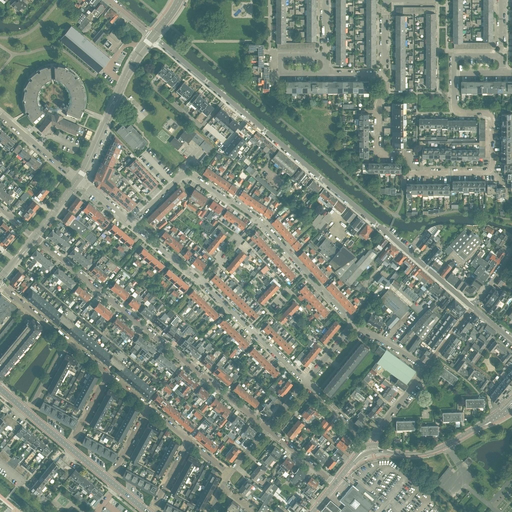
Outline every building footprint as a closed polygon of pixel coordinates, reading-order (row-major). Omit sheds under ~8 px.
[(27,4),(29,2),(26,0),(22,0),(22,1),(21,0),(17,0),(16,1),(15,0),(14,0),(10,0),(9,1),(12,3),(10,5),(18,11),(21,7),(23,9),(27,5),(27,4)] [(98,14),(107,5),(101,0),(100,0),(91,12),(93,14),(96,17),(98,14)] [(109,19),(115,12),(110,7),(104,15),(109,19)] [(93,23),(91,21),(81,12),(75,20),(80,24),(77,27),(85,34),(93,23)] [(112,23),(119,15),(115,12),(109,19),(108,20),(112,23)] [(67,33),(61,40),(66,44),(68,47),(68,46),(70,48),(72,51),(73,50),(74,51),(76,54),(77,53),(78,55),(80,58),(81,57),(82,58),(84,61),(85,60),(96,70),(101,66),(100,65),(103,61),(104,63),(106,61),(108,58),(109,57),(89,41),(86,38),(71,25),(70,27),(68,33),(69,34),(68,35),(67,33)] [(97,44),(106,34),(100,30),(92,40),(97,44)] [(122,37),(113,30),(109,34),(118,42),(122,37)] [(264,50),(264,44),(249,44),(249,50),(258,50),(258,55),(264,55),(264,50)] [(264,61),(264,55),(258,55),(249,55),(249,61),(258,61),(258,66),(264,66),(264,61)] [(84,87),(82,82),(81,80),(80,78),(78,76),(76,74),(74,72),(73,71),(71,69),(69,68),(67,67),(64,66),(63,65),(61,64),(58,64),(57,67),(54,67),(54,65),(50,65),(50,67),(47,68),(45,64),(42,66),(38,68),(35,70),(32,73),(29,76),(26,80),(24,84),(23,88),(22,92),(22,96),(22,100),(22,102),(22,103),(22,104),(22,106),(23,107),(24,112),(25,113),(26,115),(27,117),(29,119),(30,121),(32,123),(44,134),(45,132),(46,132),(47,130),(48,128),(49,128),(51,125),(53,126),(54,125),(55,125),(55,126),(58,127),(58,128),(61,129),(64,130),(63,130),(64,130),(66,131),(67,131),(69,132),(69,133),(69,132),(72,133),(72,134),(72,133),(75,135),(79,126),(78,125),(83,113),(84,112),(84,110),(85,108),(85,107),(86,102),(86,97),(85,92),(84,87)] [(163,77),(169,69),(170,69),(168,67),(168,68),(164,65),(158,73),(163,77)] [(261,77),(269,77),(269,66),(264,66),(258,66),(258,72),(261,72),(261,77)] [(168,81),(174,74),(174,73),(173,72),(169,69),(163,77),(168,81)] [(174,89),(182,80),(179,78),(180,78),(178,76),(174,74),(168,81),(173,86),(172,87),(174,89)] [(269,77),(261,77),(258,77),(258,83),(263,83),(263,88),(269,88),(269,83),(269,77)] [(183,94),(189,86),(186,83),(185,82),(184,82),(178,89),(183,94)] [(188,98),(194,90),(193,90),(194,89),(192,88),(192,89),(189,86),(183,94),(188,98)] [(198,106),(204,99),(201,96),(200,94),(199,95),(199,94),(199,95),(196,93),(189,101),(191,103),(192,102),(198,106)] [(202,110),(209,103),(206,100),(205,99),(204,99),(198,106),(202,110)] [(208,115),(214,108),(214,107),(211,105),(211,104),(210,103),(209,103),(202,110),(208,115)] [(226,113),(221,109),(214,116),(219,120),(226,113)] [(369,119),(369,113),(365,113),(365,110),(359,110),(359,113),(358,113),(358,114),(359,114),(359,119),(369,119)] [(511,119),(511,110),(505,110),(505,113),(502,113),(502,119),(511,119)] [(230,117),(226,113),(219,120),(224,124),(230,117)] [(235,120),(230,117),(224,124),(228,128),(235,120)] [(239,125),(235,120),(228,128),(233,132),(239,125)] [(249,138),(255,130),(247,123),(241,131),(249,138)] [(147,143),(130,124),(126,129),(122,125),(116,131),(133,149),(137,146),(140,150),(147,143)] [(212,147),(191,129),(187,133),(185,131),(177,139),(175,137),(170,142),(175,147),(178,149),(182,144),(183,144),(182,143),(185,140),(188,143),(192,138),(200,145),(199,146),(200,146),(207,153),(212,147)] [(255,142),(261,135),(257,131),(251,139),(255,142)] [(0,143),(3,146),(10,138),(6,134),(0,141),(0,143)] [(246,141),(239,134),(235,139),(242,145),(246,141)] [(122,143),(114,135),(110,144),(120,149),(122,143)] [(259,145),(265,138),(261,135),(255,142),(259,145)] [(10,148),(15,142),(10,138),(3,146),(4,146),(5,144),(10,148)] [(263,149),(269,142),(265,138),(259,145),(263,149)] [(242,145),(235,139),(232,143),(239,149),(242,145)] [(267,152),(273,145),(269,142),(263,149),(264,150),(267,152)] [(239,149),(232,143),(228,147),(235,153),(236,153),(240,149),(239,149)] [(18,154),(23,148),(18,144),(13,150),(18,154)] [(118,153),(120,149),(110,144),(108,149),(118,153)] [(271,156),(277,148),(273,145),(267,152),(271,156)] [(235,153),(228,147),(225,151),(233,159),(237,154),(236,153),(235,153)] [(22,158),(27,152),(23,148),(18,154),(22,158)] [(116,158),(118,153),(108,149),(106,154),(116,158)] [(276,161),(283,153),(279,150),(272,158),(276,161)] [(26,162),(31,156),(27,152),(22,158),(26,162)] [(280,165),(287,157),(283,153),(276,161),(280,165)] [(118,159),(116,158),(106,154),(104,158),(114,163),(114,162),(116,163),(118,159)] [(29,167),(31,165),(36,159),(31,156),(26,162),(25,163),(29,167)] [(284,168),(291,160),(287,157),(280,165),(284,168)] [(112,167),(114,163),(104,158),(102,163),(112,167)] [(35,169),(40,163),(36,159),(31,165),(35,169)] [(139,163),(135,159),(128,166),(132,170),(139,163)] [(288,171),(294,163),(291,160),(284,168),(288,171)] [(114,185),(122,176),(119,174),(116,175),(114,173),(114,172),(116,170),(114,168),(112,167),(102,163),(101,162),(96,174),(92,182),(99,188),(107,194),(108,193),(114,185)] [(143,167),(139,163),(132,170),(135,174),(143,167)] [(292,175),(298,167),(294,163),(288,171),(292,175)] [(369,173),(374,173),(374,163),(369,163),(363,163),(363,169),(369,169),(369,173)] [(210,168),(208,166),(203,174),(206,175),(205,176),(208,177),(209,177),(213,171),(210,169),(210,168)] [(139,178),(146,171),(143,167),(135,174),(139,178)] [(296,181),(304,172),(304,171),(300,168),(292,178),(296,181)] [(143,182),(150,175),(146,171),(139,178),(143,182)] [(213,181),(218,175),(217,175),(219,172),(217,171),(215,173),(213,171),(209,177),(213,181)] [(300,183),(307,174),(304,172),(296,181),(297,182),(298,181),(300,183)] [(305,185),(311,177),(307,174),(300,183),(301,184),(303,183),(305,185)] [(146,186),(154,179),(150,175),(143,182),(146,186)] [(218,184),(222,178),(218,175),(213,181),(218,184)] [(223,187),(227,181),(222,178),(218,184),(223,187)] [(156,184),(158,183),(154,179),(146,186),(150,190),(152,188),(156,185),(156,184)] [(313,179),(309,185),(317,192),(322,187),(313,179)] [(228,191),(232,185),(227,181),(223,187),(228,191)] [(233,194),(238,187),(236,185),(237,185),(234,183),(232,184),(232,185),(228,191),(230,193),(231,192),(233,194)] [(44,186),(43,186),(42,184),(38,189),(40,190),(40,191),(45,195),(49,190),(48,190),(48,189),(47,188),(46,188),(44,186)] [(112,197),(119,189),(114,185),(108,193),(112,197)] [(496,193),(496,188),(496,185),(487,185),(487,196),(491,196),(491,195),(492,195),(492,193),(494,193),(494,195),(496,195),(496,193)] [(175,204),(187,194),(180,187),(169,197),(175,204)] [(326,203),(327,203),(333,195),(328,192),(324,188),(319,194),(324,198),(323,200),(326,203)] [(505,198),(505,188),(496,188),(496,193),(496,195),(496,199),(500,199),(500,198),(501,198),(501,197),(503,197),(503,198),(505,198)] [(0,196),(4,200),(12,191),(10,190),(8,192),(9,193),(8,194),(5,192),(7,190),(6,189),(0,196)] [(116,200),(123,192),(119,189),(112,197),(116,200)] [(195,202),(201,193),(195,189),(189,197),(195,201),(195,202)] [(244,201),(248,195),(249,194),(245,192),(246,191),(244,190),(239,197),(241,199),(243,201),(244,200),(244,201)] [(9,204),(13,198),(10,196),(10,194),(11,195),(13,193),(12,191),(4,200),(9,204)] [(43,197),(45,195),(40,191),(36,195),(41,200),(41,199),(42,200),(44,198),(43,197)] [(120,203),(127,196),(123,192),(116,200),(120,203)] [(202,206),(208,198),(201,193),(195,202),(196,202),(202,206)] [(249,204),(253,198),(248,195),(244,201),(249,204)] [(331,206),(337,199),(333,195),(327,203),(331,206)] [(124,207),(131,199),(127,196),(120,203),(124,207)] [(86,205),(82,202),(82,201),(77,197),(69,208),(70,209),(68,211),(73,215),(78,207),(82,210),(86,205)] [(164,215),(175,204),(169,197),(158,208),(164,215)] [(254,207),(258,201),(253,198),(249,204),(254,207)] [(131,209),(135,205),(134,205),(136,203),(131,199),(124,207),(128,210),(130,208),(131,209)] [(298,209),(300,206),(296,203),(298,202),(295,199),(292,204),(295,206),(293,208),(295,210),(297,207),(298,209)] [(208,219),(212,212),(214,210),(218,204),(213,200),(209,206),(212,209),(206,217),(208,219)] [(315,227),(314,228),(320,233),(334,217),(335,218),(337,218),(346,207),(338,200),(328,212),(327,212),(315,227)] [(35,211),(39,206),(33,201),(29,205),(35,211)] [(259,211),(263,205),(258,201),(254,207),(259,211)] [(87,213),(92,206),(88,203),(86,205),(82,210),(87,213)] [(219,213),(223,207),(218,204),(214,210),(219,213)] [(31,215),(35,211),(29,205),(25,210),(31,215)] [(263,214),(268,208),(263,205),(259,211),(263,214)] [(91,217),(97,210),(92,206),(87,213),(91,217)] [(153,226),(164,215),(158,208),(147,219),(153,226)] [(269,218),(274,210),(272,209),(271,210),(268,208),(263,214),(264,214),(264,215),(266,216),(269,218)] [(349,223),(357,215),(350,209),(343,217),(349,223)] [(28,220),(31,215),(25,210),(21,214),(28,220)] [(95,220),(101,214),(97,210),(91,217),(95,220)] [(228,219),(232,213),(227,210),(223,216),(228,219)] [(87,229),(75,219),(76,217),(73,215),(68,211),(62,220),(69,226),(81,236),(87,229)] [(320,214),(311,224),(315,227),(327,212),(326,211),(321,215),(320,214)] [(233,222),(237,217),(232,213),(228,219),(233,222)] [(100,224),(105,217),(101,214),(95,220),(100,224)] [(361,226),(365,222),(358,215),(351,224),(353,226),(349,231),(354,235),(361,226)] [(104,227),(109,221),(105,217),(100,224),(104,227)] [(238,226),(242,220),(237,217),(233,222),(236,225),(232,230),(234,231),(238,226)] [(276,228),(282,223),(279,220),(280,219),(278,217),(272,223),(274,225),(273,226),(275,228),(276,227),(276,228)] [(243,229),(247,224),(242,220),(238,226),(234,231),(236,232),(238,230),(236,228),(238,226),(243,229)] [(0,231),(3,233),(7,229),(8,227),(2,222),(0,225),(0,231)] [(371,234),(374,230),(370,227),(370,226),(368,224),(367,224),(365,222),(361,226),(363,228),(359,233),(360,233),(358,235),(362,239),(364,237),(366,239),(368,236),(369,237),(371,234)] [(280,232),(286,227),(282,223),(276,228),(280,232)] [(114,234),(118,228),(114,224),(113,224),(107,231),(109,233),(110,231),(114,234)] [(436,235),(440,230),(444,225),(439,225),(435,226),(431,227),(427,230),(430,232),(418,247),(419,248),(419,249),(421,250),(422,250),(423,250),(423,249),(427,245),(429,242),(430,243),(436,235)] [(284,237),(289,232),(286,227),(280,232),(284,237)] [(119,238),(123,232),(118,228),(114,234),(119,238)] [(14,235),(10,232),(10,231),(7,229),(3,233),(3,234),(10,240),(13,237),(13,238),(14,236),(14,235)] [(52,239),(59,230),(57,229),(55,232),(56,232),(55,233),(52,230),(47,236),(52,239)] [(56,243),(61,238),(57,235),(58,234),(59,235),(61,232),(59,230),(52,239),(56,243)] [(464,259),(481,241),(472,232),(468,235),(463,230),(444,250),(449,255),(454,249),(464,259)] [(165,240),(170,234),(165,231),(160,237),(165,240)] [(223,240),(226,235),(221,231),(217,236),(223,240)] [(505,241),(508,236),(502,232),(501,234),(497,231),(495,234),(498,237),(505,241)] [(95,240),(97,238),(90,232),(85,239),(92,244),(95,240)] [(124,242),(129,236),(123,232),(119,238),(124,242)] [(255,241),(260,236),(256,232),(251,236),(255,241)] [(288,241),(294,236),(289,232),(284,237),(288,241)] [(8,243),(10,240),(3,234),(1,236),(3,239),(1,242),(0,241),(0,244),(1,246),(4,243),(6,245),(7,245),(9,243),(8,243)] [(170,244),(174,238),(170,234),(165,240),(170,244)] [(356,259),(355,256),(356,255),(345,246),(343,245),(340,249),(324,235),(316,245),(321,249),(319,252),(336,270),(351,259),(354,262),(356,259)] [(431,249),(440,238),(436,235),(430,243),(428,246),(431,249)] [(61,247),(68,238),(66,236),(64,239),(65,240),(64,241),(61,238),(56,243),(61,247)] [(129,247),(134,241),(129,236),(124,242),(126,245),(125,246),(128,248),(129,246),(129,247)] [(223,240),(217,236),(213,240),(219,245),(223,240)] [(264,240),(260,236),(255,241),(252,243),(250,240),(248,242),(251,247),(256,242),(259,245),(264,240)] [(292,245),(297,240),(294,236),(288,241),(292,245)] [(378,253),(388,241),(383,237),(373,249),(378,253)] [(502,246),(505,241),(498,237),(495,241),(502,246)] [(65,251),(70,245),(66,242),(67,241),(68,242),(70,239),(68,238),(61,247),(65,251)] [(69,254),(73,258),(81,249),(81,248),(85,243),(84,241),(80,238),(79,239),(83,243),(78,248),(76,246),(74,249),(74,248),(69,254)] [(174,248),(179,242),(174,238),(170,244),(174,248)] [(215,249),(219,245),(213,240),(210,245),(215,249)] [(268,245),(264,240),(259,245),(261,248),(257,252),(260,255),(262,253),(260,251),(263,249),(262,249),(268,245)] [(296,250),(303,244),(301,242),(300,243),(297,240),(292,245),(292,246),(294,248),(296,250)] [(178,251),(183,245),(179,242),(174,248),(178,251)] [(391,252),(395,247),(390,242),(375,260),(380,264),(383,260),(383,261),(389,254),(390,254),(392,252),(391,252)] [(211,254),(215,249),(210,245),(206,249),(211,254)] [(267,254),(272,249),(268,245),(262,249),(263,249),(267,254)] [(437,246),(432,253),(438,258),(443,252),(437,246)] [(369,274),(374,268),(369,264),(378,253),(373,249),(371,247),(364,255),(363,254),(355,263),(354,262),(351,259),(336,270),(334,271),(340,278),(349,286),(364,270),(369,274)] [(389,262),(399,250),(395,247),(391,252),(392,252),(390,254),(392,256),(390,258),(389,258),(387,260),(389,262)] [(143,258),(148,252),(143,248),(138,254),(143,258)] [(501,259),(505,253),(504,252),(504,251),(500,248),(499,249),(498,251),(499,252),(496,256),(501,259)] [(78,261),(83,256),(79,253),(80,252),(81,253),(83,250),(81,249),(73,258),(78,261)] [(188,259),(193,253),(188,249),(183,255),(188,259)] [(271,258),(276,253),(272,249),(267,254),(271,258)] [(33,263),(40,253),(36,250),(31,255),(35,258),(34,259),(33,259),(31,261),(33,263)] [(241,250),(238,255),(245,262),(247,260),(249,257),(247,255),(241,250)] [(398,267),(407,256),(402,252),(401,253),(399,251),(399,250),(389,262),(392,264),(393,262),(398,267)] [(302,261),(308,256),(309,254),(308,252),(306,254),(304,251),(298,256),(302,261)] [(148,262),(153,256),(148,252),(143,258),(148,262)] [(40,263),(45,257),(40,253),(33,263),(34,264),(37,262),(36,261),(37,260),(40,263)] [(192,263),(197,257),(193,253),(188,259),(192,263)] [(280,258),(276,253),(271,258),(275,263),(280,258)] [(432,253),(424,261),(429,265),(431,263),(432,264),(437,258),(438,258),(432,253)] [(82,265),(90,256),(88,254),(86,257),(87,258),(86,259),(83,256),(78,261),(82,265)] [(495,267),(501,260),(495,256),(494,256),(492,254),(490,257),(493,259),(489,263),(495,267)] [(238,255),(234,260),(239,264),(241,262),(243,264),(244,263),(245,262),(238,255)] [(87,269),(91,263),(88,260),(89,259),(89,260),(92,257),(90,256),(82,265),(87,269)] [(153,267),(158,261),(153,256),(148,262),(153,267)] [(306,265),(312,260),(308,256),(302,261),(306,265)] [(485,280),(489,274),(479,266),(484,260),(478,256),(471,264),(477,268),(474,272),(478,275),(485,280)] [(41,270),(49,261),(45,257),(40,263),(44,266),(43,267),(42,266),(40,269),(41,270)] [(197,266),(202,261),(197,257),(192,263),(197,266)] [(407,273),(415,264),(407,257),(401,264),(406,268),(404,271),(407,273)] [(279,267),(284,262),(280,258),(275,263),(279,267)] [(432,264),(430,266),(436,271),(437,271),(436,271),(441,265),(443,263),(440,260),(440,259),(439,258),(437,258),(432,264)] [(234,260),(230,264),(235,269),(238,271),(240,273),(242,271),(237,267),(239,264),(234,260)] [(310,269),(316,265),(312,260),(306,265),(310,269)] [(54,265),(49,261),(41,270),(43,272),(45,269),(45,268),(45,267),(49,270),(54,265)] [(158,271),(163,265),(163,264),(163,265),(158,261),(153,267),(158,271)] [(201,270),(206,264),(202,261),(197,266),(201,270)] [(444,277),(455,263),(453,261),(450,262),(449,263),(451,264),(450,265),(448,264),(439,274),(444,277)] [(113,270),(116,266),(111,262),(107,266),(113,270)] [(283,271),(288,266),(284,262),(279,267),(283,271)] [(94,274),(99,268),(101,265),(99,264),(97,266),(95,264),(90,271),(92,272),(92,273),(93,274),(94,274)] [(230,264),(226,269),(232,273),(235,269),(230,264)] [(314,274),(320,269),(316,265),(310,269),(314,274)] [(287,276),(292,271),(288,266),(283,271),(287,276)] [(416,276),(421,269),(417,266),(410,274),(412,276),(414,274),(416,276)] [(459,277),(463,272),(456,267),(446,278),(446,279),(453,285),(459,277)] [(54,281),(62,271),(57,268),(53,273),(56,276),(56,277),(55,277),(52,279),(54,281)] [(98,277),(103,271),(99,268),(94,274),(95,275),(96,276),(97,277),(98,277)] [(168,279),(173,273),(168,269),(163,275),(168,279)] [(318,278),(324,273),(320,269),(314,274),(318,278)] [(419,281),(426,273),(421,269),(416,276),(417,277),(419,278),(418,279),(419,281)] [(396,279),(400,274),(396,270),(392,276),(396,279)] [(26,277),(19,271),(14,276),(20,280),(22,277),(24,279),(26,277)] [(62,281),(66,275),(62,271),(54,281),(56,282),(58,279),(57,279),(58,278),(62,281)] [(102,281),(107,274),(103,271),(98,277),(99,278),(100,280),(101,280),(102,281)] [(220,278),(216,274),(217,273),(214,271),(210,275),(212,277),(211,279),(215,283),(220,278)] [(292,279),(296,275),(292,271),(287,276),(291,280),(292,279)] [(173,283),(178,277),(173,273),(168,279),(173,283)] [(322,283),(328,278),(324,273),(318,278),(322,283)] [(378,283),(384,276),(380,273),(374,279),(378,283)] [(424,283),(430,277),(426,273),(419,281),(420,282),(421,281),(424,283)] [(63,288),(71,279),(66,275),(62,281),(65,284),(64,285),(64,284),(61,287),(63,288)] [(484,282),(485,280),(478,275),(472,282),(479,287),(481,285),(482,285),(481,284),(482,282),(484,282)] [(16,285),(20,280),(14,276),(10,281),(13,283),(11,285),(16,289),(18,286),(16,285)] [(392,276),(388,280),(386,279),(383,283),(386,286),(390,285),(391,283),(392,284),(395,279),(392,276)] [(178,287),(183,281),(178,277),(173,283),(178,287)] [(427,288),(434,280),(430,277),(424,283),(427,286),(426,287),(427,288)] [(462,290),(467,283),(459,277),(453,285),(458,289),(459,289),(459,288),(462,290)] [(505,282),(503,280),(499,277),(495,282),(499,285),(500,285),(502,287),(505,282)] [(117,294),(122,287),(120,285),(121,284),(122,285),(126,279),(124,278),(122,281),(114,291),(117,294)] [(219,287),(224,282),(220,278),(215,283),(219,287)] [(71,288),(75,283),(71,279),(63,288),(65,290),(67,287),(67,286),(67,285),(71,288)] [(114,291),(122,281),(120,279),(118,282),(119,283),(118,284),(115,282),(110,288),(114,291)] [(392,284),(399,289),(402,284),(400,282),(395,279),(392,284)] [(229,286),(233,282),(231,280),(227,285),(224,282),(219,287),(224,291),(229,286)] [(432,292),(438,285),(433,281),(434,280),(427,288),(432,292)] [(184,292),(189,286),(188,285),(183,281),(178,287),(184,292)] [(120,297),(129,286),(131,283),(130,282),(125,288),(126,288),(125,289),(122,287),(117,294),(120,297)] [(232,285),(234,283),(233,282),(224,291),(228,295),(235,288),(232,285)] [(279,287),(274,282),(270,286),(275,291),(279,287)] [(330,291),(336,286),(332,282),(327,287),(330,291)] [(474,294),(477,290),(479,287),(472,282),(470,285),(469,285),(467,283),(462,290),(465,292),(469,295),(474,294)] [(75,297),(82,289),(82,288),(81,288),(80,287),(78,285),(73,292),(72,292),(71,294),(75,297)] [(299,299),(309,290),(305,285),(300,290),(302,293),(298,297),(299,299)] [(436,296),(443,289),(438,285),(432,292),(436,296)] [(131,288),(129,286),(120,297),(124,299),(131,291),(129,289),(131,288)] [(275,291),(270,286),(266,291),(271,295),(275,291)] [(335,296),(340,291),(336,286),(330,291),(335,296)] [(29,287),(26,292),(28,294),(25,297),(30,301),(36,293),(29,287)] [(238,291),(235,288),(228,295),(232,299),(237,294),(239,292),(238,291)] [(488,304),(489,305),(486,310),(490,313),(490,312),(491,313),(494,309),(495,309),(496,308),(496,306),(496,305),(500,299),(501,300),(501,299),(503,299),(503,298),(503,296),(505,293),(504,293),(505,292),(501,290),(498,293),(497,292),(497,291),(493,288),(492,288),(489,292),(486,297),(483,301),(483,302),(487,305),(488,304)] [(81,299),(86,292),(86,291),(84,290),(83,290),(82,289),(75,297),(77,295),(81,299)] [(410,307),(389,289),(379,299),(393,311),(384,321),(386,322),(385,323),(391,328),(410,307)] [(193,299),(197,294),(193,290),(188,295),(193,299)] [(308,299),(313,294),(309,290),(299,299),(301,301),(306,297),(308,299)] [(271,295),(266,291),(262,295),(267,300),(271,295)] [(338,300),(344,295),(340,291),(335,296),(338,300)] [(446,298),(449,294),(446,291),(439,299),(442,302),(446,298)] [(81,306),(90,296),(89,294),(87,292),(87,293),(86,292),(81,299),(83,300),(79,305),(81,306)] [(36,293),(30,301),(34,304),(40,296),(36,293)] [(9,317),(17,307),(7,299),(8,299),(2,295),(1,294),(0,294),(0,314),(4,318),(7,315),(9,317)] [(132,306),(140,296),(138,294),(135,298),(133,296),(128,303),(132,306)] [(197,303),(202,298),(197,294),(193,299),(197,303)] [(237,294),(232,299),(236,303),(241,298),(237,294)] [(312,303),(317,298),(313,294),(308,299),(312,303)] [(443,309),(453,297),(449,294),(446,298),(442,302),(439,305),(443,309)] [(263,304),(267,300),(262,295),(258,299),(263,304)] [(348,299),(344,295),(338,300),(342,304),(348,299)] [(40,296),(34,304),(38,308),(45,300),(40,296)] [(136,309),(141,303),(139,301),(142,298),(140,296),(132,306),(136,309)] [(201,307),(206,302),(202,298),(197,303),(201,307)] [(241,307),(245,302),(241,298),(236,303),(241,307)] [(316,308),(321,303),(317,298),(312,303),(316,308)] [(347,309),(352,304),(348,299),(342,304),(347,309)] [(455,299),(448,307),(454,312),(460,304),(455,299)] [(45,300),(38,308),(42,311),(49,303),(45,300)] [(300,306),(295,301),(291,306),(292,307),(296,310),(300,306)] [(94,315),(102,305),(98,302),(93,308),(96,310),(95,312),(94,311),(92,313),(94,315)] [(158,311),(163,305),(160,302),(155,308),(158,311)] [(205,311),(210,306),(206,302),(201,307),(205,311)] [(245,312),(250,307),(245,302),(241,307),(245,312)] [(49,303),(42,311),(46,314),(53,307),(49,303)] [(144,315),(152,305),(150,303),(148,306),(149,307),(148,309),(144,306),(140,312),(140,313),(142,314),(144,315)] [(320,312),(325,307),(321,303),(316,308),(320,312)] [(351,313),(356,308),(352,304),(347,309),(351,313)] [(435,310),(438,307),(434,304),(429,309),(433,312),(435,310)] [(460,304),(454,312),(459,317),(466,309),(460,304)] [(100,314),(106,307),(102,305),(94,315),(91,318),(93,319),(98,314),(97,313),(98,312),(100,314)] [(148,319),(153,313),(150,310),(151,309),(152,310),(155,307),(152,305),(144,315),(145,317),(146,317),(147,319),(148,318),(148,319)] [(210,315),(214,310),(210,306),(205,311),(210,315)] [(292,315),(296,310),(292,307),(291,306),(286,310),(292,315)] [(53,307),(46,314),(51,318),(57,310),(53,307)] [(101,321),(109,310),(106,307),(100,314),(103,316),(102,317),(101,316),(99,319),(101,321)] [(249,315),(254,310),(250,307),(245,312),(249,315)] [(324,316),(329,312),(325,307),(320,312),(324,316)] [(420,344),(423,341),(440,318),(433,312),(429,309),(423,315),(400,341),(404,345),(411,337),(415,332),(419,335),(409,350),(413,353),(417,348),(420,344)] [(57,310),(51,318),(55,321),(62,313),(61,313),(57,310)] [(107,320),(113,313),(109,310),(101,321),(99,323),(97,325),(98,327),(105,319),(104,319),(105,317),(107,320)] [(214,319),(219,314),(214,310),(210,315),(208,317),(205,319),(207,321),(211,317),(214,319)] [(254,320),(258,315),(254,310),(249,315),(254,320)] [(287,319),(292,315),(286,310),(282,314),(287,319)] [(62,313),(55,321),(58,324),(61,320),(63,322),(64,323),(68,318),(66,316),(62,313)] [(283,323),(287,319),(282,314),(278,319),(283,323)] [(373,325),(377,318),(378,316),(375,314),(374,316),(371,314),(367,322),(367,323),(370,325),(371,324),(373,325)] [(477,320),(479,317),(474,314),(472,316),(470,315),(467,319),(467,320),(472,324),(473,325),(473,324),(474,325),(477,320)] [(161,330),(166,324),(164,322),(165,321),(164,320),(166,318),(162,315),(161,317),(161,318),(162,319),(157,326),(158,327),(159,328),(160,329),(161,329),(161,330)] [(446,319),(453,324),(456,320),(449,315),(446,319)] [(15,325),(19,320),(14,316),(10,321),(15,325)] [(157,326),(162,319),(161,318),(160,319),(157,316),(152,322),(152,323),(153,323),(154,324),(155,324),(157,326)] [(113,330),(121,321),(117,317),(112,323),(114,325),(111,329),(113,330)] [(0,376),(1,377),(42,326),(32,318),(0,357),(0,376)] [(64,323),(65,324),(68,326),(65,330),(68,332),(75,324),(70,320),(68,318),(64,323)] [(223,327),(227,322),(223,318),(218,323),(223,327)] [(383,322),(377,318),(373,325),(379,329),(383,322)] [(449,329),(453,324),(446,319),(443,324),(449,329)] [(472,324),(467,320),(463,324),(469,328),(472,324)] [(467,343),(467,344),(470,347),(473,343),(485,327),(485,326),(478,321),(477,320),(474,325),(473,324),(473,325),(474,326),(473,328),(473,329),(470,333),(471,333),(469,336),(470,336),(467,340),(467,343)] [(121,330),(126,324),(121,321),(113,330),(111,333),(113,335),(117,329),(116,329),(117,327),(121,330)] [(341,325),(335,321),(332,325),(337,330),(341,325)] [(227,332),(232,326),(227,322),(223,327),(227,332)] [(437,326),(446,333),(449,329),(443,324),(441,323),(440,322),(437,326)] [(75,324),(68,332),(72,335),(78,328),(74,324),(75,324)] [(122,338),(130,328),(126,324),(121,330),(120,332),(122,334),(120,336),(122,338)] [(170,337),(175,331),(173,329),(175,326),(172,324),(165,333),(167,335),(168,336),(169,337),(169,336),(170,337)] [(272,328),(268,324),(263,329),(267,333),(272,328)] [(469,328),(463,324),(460,329),(465,333),(469,328)] [(337,330),(332,325),(328,330),(333,334),(337,330)] [(489,340),(496,331),(487,325),(483,329),(488,332),(485,336),(485,337),(489,340)] [(231,336),(236,331),(232,326),(227,332),(231,336)] [(272,337),(276,332),(274,329),(276,327),(274,326),(272,328),(267,333),(272,337)] [(443,337),(446,333),(437,326),(433,330),(443,337)] [(111,333),(108,331),(109,329),(107,327),(103,331),(108,336),(111,333)] [(82,331),(78,328),(72,335),(76,339),(82,331)] [(129,338),(135,332),(130,328),(122,338),(117,344),(119,346),(124,339),(126,337),(125,336),(126,335),(129,338)] [(466,333),(465,333),(460,329),(456,334),(464,340),(467,337),(465,335),(466,333)] [(325,344),(329,339),(324,334),(322,332),(319,330),(318,332),(320,334),(318,337),(320,339),(319,341),(322,344),(323,342),(325,344)] [(333,334),(328,330),(324,334),(329,339),(333,334)] [(440,342),(443,337),(433,330),(430,335),(440,342)] [(87,335),(82,331),(76,339),(80,342),(87,335)] [(175,341),(182,333),(180,331),(178,333),(175,331),(170,337),(171,338),(172,339),(173,339),(175,341)] [(236,331),(231,336),(229,338),(227,340),(225,342),(227,343),(233,337),(235,340),(240,335),(236,331)] [(276,341),(281,336),(276,332),(272,337),(276,341)] [(483,349),(489,340),(485,337),(485,336),(480,333),(477,338),(481,341),(478,345),(483,349)] [(91,338),(87,335),(80,342),(84,346),(91,338)] [(240,344),(244,339),(240,335),(235,340),(240,344)] [(436,346),(440,342),(430,335),(427,339),(436,346)] [(131,353),(134,350),(143,339),(141,338),(141,337),(140,336),(139,336),(137,338),(135,336),(132,339),(134,341),(134,342),(136,343),(130,351),(131,353)] [(182,347),(183,348),(192,338),(190,336),(186,340),(184,339),(179,345),(180,345),(180,346),(181,347),(182,347)] [(285,340),(281,336),(276,341),(280,345),(285,340)] [(461,340),(455,336),(451,340),(458,345),(461,340)] [(95,341),(91,338),(84,346),(88,349),(95,341)] [(188,351),(193,345),(190,343),(193,339),(192,338),(183,348),(185,349),(185,350),(186,351),(187,351),(188,351)] [(142,349),(147,343),(146,342),(146,341),(145,340),(144,340),(143,339),(134,350),(136,351),(140,346),(142,349)] [(244,348),(249,343),(244,339),(240,344),(238,346),(235,348),(234,350),(235,351),(237,350),(239,347),(240,348),(242,346),(244,348)] [(291,342),(290,340),(288,343),(285,340),(280,345),(284,349),(289,344),(291,342)] [(458,345),(451,340),(448,345),(454,349),(458,345)] [(503,347),(495,340),(488,349),(492,352),(496,348),(500,352),(503,347)] [(99,345),(95,341),(88,349),(93,353),(99,345)] [(435,350),(423,341),(420,344),(424,348),(423,349),(425,350),(423,352),(429,357),(433,352),(435,350)] [(331,395),(356,364),(369,348),(362,342),(344,364),(323,389),(331,395)] [(477,358),(483,349),(478,345),(474,342),(471,347),(475,350),(472,354),(477,358)] [(142,357),(151,346),(150,345),(150,344),(148,343),(147,343),(142,349),(145,351),(141,355),(141,356),(142,357)] [(192,355),(200,345),(199,343),(197,346),(196,348),(193,345),(188,351),(188,352),(188,353),(190,354),(191,354),(192,355)] [(293,348),(292,347),(289,344),(284,349),(289,353),(292,350),(293,348)] [(318,353),(322,348),(316,344),(312,348),(318,353)] [(103,348),(99,345),(93,353),(97,356),(103,348)] [(196,358),(201,352),(203,349),(201,347),(202,346),(200,345),(192,355),(193,356),(193,357),(195,358),(196,358)] [(454,349),(448,345),(445,349),(452,354),(454,352),(452,351),(454,349)] [(148,358),(155,349),(155,348),(152,346),(151,346),(142,357),(140,360),(141,362),(146,357),(148,358)] [(416,371),(386,349),(385,350),(379,346),(375,351),(380,354),(378,357),(380,358),(377,362),(406,384),(416,371)] [(249,361),(250,359),(251,358),(253,356),(258,351),(253,347),(248,352),(251,355),(249,357),(247,359),(249,361)] [(511,354),(503,347),(500,352),(504,355),(500,359),(505,363),(511,354)] [(107,352),(103,348),(97,356),(101,359),(107,352)] [(314,358),(318,353),(312,348),(309,353),(314,358)] [(208,368),(211,364),(213,362),(210,360),(212,358),(213,359),(214,356),(219,351),(217,349),(212,355),(204,365),(205,365),(205,366),(206,367),(207,367),(208,368)] [(452,354),(445,349),(441,354),(449,359),(452,354)] [(257,360),(262,355),(258,351),(253,356),(257,360)] [(107,352),(101,359),(105,363),(112,355),(112,354),(111,355),(107,352)] [(314,358),(309,353),(306,356),(301,352),(300,353),(310,362),(314,358)] [(425,362),(429,357),(423,352),(421,355),(419,353),(417,356),(425,362)] [(159,363),(164,357),(164,356),(163,355),(162,354),(161,354),(160,353),(156,357),(154,356),(150,361),(152,363),(155,360),(159,363)] [(204,365),(212,355),(212,354),(210,353),(209,355),(207,354),(204,358),(203,357),(202,358),(203,359),(200,362),(201,363),(203,364),(204,365)] [(310,362),(300,353),(296,358),(299,360),(301,357),(303,359),(301,362),(306,366),(310,362)] [(66,354),(63,359),(73,364),(76,359),(66,354)] [(470,366),(477,358),(472,354),(469,358),(465,355),(461,360),(466,363),(470,366)] [(116,358),(112,355),(105,363),(108,365),(111,362),(113,364),(114,365),(118,360),(116,358)] [(261,365),(266,359),(262,355),(257,360),(259,362),(257,364),(257,365),(255,367),(257,369),(259,366),(259,367),(261,365)] [(168,360),(167,359),(167,358),(165,357),(164,357),(159,363),(157,365),(161,368),(163,366),(168,360)] [(73,365),(73,364),(63,359),(64,359),(60,365),(67,369),(70,363),(73,365)] [(269,364),(270,363),(266,359),(261,365),(265,368),(269,364)] [(114,365),(116,366),(118,368),(115,371),(118,374),(125,365),(121,362),(120,361),(118,360),(114,365)] [(167,370),(172,363),(172,362),(170,361),(169,361),(168,360),(164,364),(163,366),(167,370)] [(216,375),(221,369),(220,367),(223,363),(219,360),(215,365),(217,367),(212,372),(216,375)] [(454,368),(459,361),(458,360),(454,364),(452,362),(450,364),(450,365),(454,368)] [(468,371),(463,367),(466,363),(461,360),(455,369),(465,376),(468,371)] [(171,373),(176,367),(175,365),(173,364),(172,363),(167,370),(171,373)] [(270,372),(275,367),(270,363),(269,364),(265,368),(270,372)] [(64,375),(67,369),(60,365),(57,371),(64,375)] [(125,365),(118,374),(122,377),(129,369),(125,366),(125,365)] [(224,369),(223,370),(221,369),(216,375),(220,379),(227,370),(229,368),(226,366),(224,368),(224,369)] [(443,377),(448,370),(443,366),(438,373),(443,377)] [(274,377),(279,371),(275,367),(270,372),(274,377)] [(480,373),(471,367),(468,371),(465,376),(470,379),(473,375),(477,378),(480,373)] [(133,373),(129,369),(122,377),(126,380),(133,373)] [(176,385),(176,384),(185,373),(181,370),(175,377),(175,378),(177,380),(174,383),(176,385)] [(229,375),(227,373),(228,372),(227,370),(220,379),(224,382),(229,375)] [(448,381),(453,374),(448,370),(443,377),(448,381)] [(61,381),(64,375),(57,371),(54,377),(61,381)] [(228,385),(232,379),(234,381),(238,376),(234,372),(231,377),(229,375),(224,382),(228,385)] [(97,377),(90,373),(87,380),(94,383),(97,377)] [(137,376),(133,373),(126,380),(130,384),(137,376)] [(184,382),(189,376),(185,373),(176,384),(178,385),(182,380),(184,382)] [(489,380),(480,373),(477,378),(481,381),(478,386),(483,389),(489,380)] [(453,384),(458,377),(453,374),(448,381),(453,384)] [(281,375),(277,379),(279,381),(288,389),(292,384),(287,380),(286,382),(283,380),(283,381),(281,380),(283,377),(281,375)] [(141,380),(137,376),(130,384),(135,387),(141,380)] [(182,393),(193,380),(189,376),(184,382),(187,384),(180,392),(182,393)] [(405,390),(408,385),(396,376),(394,378),(397,380),(395,383),(405,390)] [(57,387),(61,381),(54,377),(50,383),(57,387)] [(511,386),(511,385),(504,379),(500,383),(509,390),(511,386)] [(87,380),(84,386),(90,389),(94,383),(87,380)] [(145,383),(141,380),(135,387),(139,391),(145,383)] [(193,389),(197,383),(193,380),(182,393),(181,394),(183,396),(190,387),(193,389)] [(392,387),(389,384),(384,380),(382,383),(387,387),(387,388),(385,391),(388,393),(394,397),(397,393),(391,388),(392,387)] [(279,389),(277,391),(282,396),(284,393),(288,389),(279,381),(277,383),(280,384),(279,385),(282,387),(280,390),(279,389)] [(54,393),(57,387),(50,383),(47,390),(54,393)] [(149,387),(145,383),(139,391),(143,394),(149,387)] [(509,390),(500,383),(497,387),(505,395),(509,390)] [(238,394),(243,388),(237,384),(233,389),(238,394)] [(271,393),(276,387),(273,384),(267,390),(271,393)] [(90,389),(84,386),(80,392),(87,396),(90,389)] [(154,390),(149,387),(143,394),(147,398),(154,390)] [(195,401),(205,390),(204,389),(204,388),(202,387),(201,387),(199,389),(198,388),(194,392),(195,393),(198,396),(197,398),(195,396),(193,399),(195,401)] [(505,395),(497,387),(493,392),(502,399),(505,395)] [(244,398),(248,393),(243,388),(238,394),(244,398)] [(116,399),(118,394),(108,389),(106,393),(116,399)] [(207,396),(209,393),(208,393),(208,392),(207,391),(206,391),(205,390),(195,401),(198,403),(200,400),(201,398),(204,401),(208,396),(207,396)] [(390,402),(394,397),(388,393),(385,391),(382,395),(384,397),(390,402)] [(87,396),(80,392),(77,398),(84,402),(87,396)] [(502,399),(493,392),(490,396),(498,403),(502,399)] [(115,399),(116,399),(106,393),(106,394),(103,400),(110,403),(113,398),(115,399)] [(249,402),(253,397),(248,393),(244,398),(249,402)] [(157,404),(163,397),(161,396),(160,397),(158,394),(153,400),(156,402),(156,403),(157,404)] [(162,408),(168,401),(166,400),(165,401),(162,399),(163,397),(157,404),(158,404),(161,406),(160,406),(162,408)] [(213,407),(219,401),(214,397),(212,399),(213,399),(209,404),(213,407)] [(259,402),(253,397),(249,402),(254,407),(259,402)] [(386,403),(379,397),(375,401),(383,407),(386,403)] [(84,402),(77,398),(74,404),(80,408),(84,402)] [(277,406),(281,401),(277,398),(274,401),(263,414),(267,417),(272,411),(270,409),(271,407),(272,408),(275,404),(277,406)] [(263,414),(274,401),(272,399),(270,402),(268,405),(267,407),(265,405),(260,411),(263,414)] [(106,409),(110,403),(103,400),(99,406),(106,409)] [(48,413),(52,406),(43,401),(39,408),(48,413)] [(167,412),(172,405),(170,404),(168,401),(162,408),(163,407),(165,410),(167,412)] [(217,411),(223,404),(219,401),(213,407),(217,411)] [(356,409),(356,407),(349,401),(342,409),(347,413),(350,410),(351,411),(350,411),(352,413),(356,409)] [(383,407),(375,401),(373,404),(380,411),(383,407)] [(203,412),(208,406),(205,403),(200,410),(203,412)] [(221,414),(226,407),(223,404),(217,411),(221,414)] [(373,419),(380,411),(373,404),(369,409),(368,410),(370,412),(368,415),(370,417),(373,419)] [(171,416),(177,409),(175,407),(174,408),(172,406),(172,405),(167,412),(167,411),(170,414),(171,416)] [(318,413),(315,411),(315,410),(312,408),(313,407),(313,406),(311,405),(310,405),(310,406),(309,406),(306,410),(314,418),(316,416),(318,413)] [(54,417),(58,410),(52,406),(48,413),(54,417)] [(103,416),(106,409),(99,406),(96,412),(103,416)] [(134,417),(138,411),(131,407),(127,413),(134,417)] [(224,418),(230,410),(226,407),(221,414),(223,415),(221,417),(223,418),(221,421),(220,420),(218,423),(219,424),(217,425),(220,427),(227,420),(224,418)] [(176,419),(182,413),(180,411),(179,412),(176,410),(177,409),(171,416),(172,415),(175,417),(174,418),(176,419)] [(61,420),(64,413),(58,410),(54,417),(61,420)] [(314,418),(306,410),(302,415),(305,417),(303,419),(308,424),(311,421),(311,422),(314,418)] [(360,428),(364,423),(363,422),(365,420),(363,418),(365,416),(360,411),(357,415),(359,416),(357,418),(358,419),(354,423),(360,428)] [(100,422),(103,416),(96,412),(93,418),(100,422)] [(67,423),(71,416),(64,413),(61,420),(67,423)] [(134,417),(127,413),(124,419),(131,423),(134,417)] [(181,423),(186,416),(184,415),(182,413),(176,419),(176,420),(177,419),(179,421),(179,422),(181,423)] [(231,429),(240,418),(236,415),(234,419),(231,417),(228,420),(227,422),(229,424),(231,422),(233,424),(232,425),(232,424),(228,428),(230,430),(231,429)] [(73,427),(77,420),(71,416),(67,423),(73,427)] [(185,427),(191,420),(190,418),(189,419),(186,416),(181,423),(184,425),(183,426),(185,427)] [(96,428),(100,422),(93,418),(89,424),(96,428)] [(238,428),(241,424),(244,421),(240,418),(231,429),(233,430),(235,428),(235,427),(236,426),(238,428)] [(131,423),(124,419),(121,425),(128,429),(131,423)] [(304,424),(298,419),(295,423),(301,428),(304,424)] [(324,428),(329,422),(324,419),(320,424),(324,428)] [(190,431),(196,424),(194,423),(193,424),(190,421),(192,420),(191,420),(185,427),(186,427),(188,429),(190,431)] [(329,430),(334,424),(331,421),(325,427),(329,430)] [(159,427),(149,422),(146,427),(156,432),(159,427)] [(297,433),(301,428),(295,423),(291,428),(297,433)] [(128,429),(121,425),(117,431),(124,435),(128,429)] [(243,439),(252,428),(248,425),(243,432),(241,435),(242,436),(241,437),(243,439)] [(20,438),(27,430),(22,426),(15,434),(20,438)] [(146,427),(143,433),(150,437),(153,431),(156,433),(156,432),(146,427)] [(326,434),(329,430),(325,427),(320,434),(326,439),(329,436),(326,434)] [(253,437),(255,434),(254,433),(256,431),(252,428),(243,439),(240,443),(238,441),(237,443),(241,446),(249,436),(250,438),(252,436),(253,437)] [(297,433),(291,428),(287,433),(293,438),(297,433)] [(198,440),(204,433),(205,431),(203,429),(201,432),(198,430),(194,436),(197,438),(198,440)] [(26,439),(31,433),(27,430),(20,438),(19,438),(21,440),(24,437),(26,439)] [(124,435),(117,431),(114,438),(121,441),(124,435)] [(31,443),(36,437),(31,433),(26,439),(25,441),(27,443),(28,441),(31,443)] [(150,437),(143,433),(140,439),(147,443),(150,437)] [(203,444),(208,438),(210,435),(208,434),(206,436),(203,434),(204,433),(198,440),(199,440),(201,442),(203,444)] [(351,441),(343,435),(343,436),(340,434),(338,438),(347,445),(348,444),(348,445),(350,443),(349,442),(351,441)] [(88,446),(92,439),(85,436),(82,443),(88,446)] [(34,449),(40,441),(36,437),(31,443),(29,445),(34,449)] [(208,447),(213,441),(211,439),(211,440),(208,438),(203,444),(204,443),(206,445),(206,446),(208,447)] [(347,445),(338,438),(335,441),(337,443),(336,444),(343,450),(344,448),(345,449),(346,447),(347,445)] [(94,450),(98,443),(92,439),(88,446),(94,450)] [(147,443),(140,439),(136,445),(143,449),(147,443)] [(312,439),(304,448),(309,452),(312,449),(313,449),(318,444),(312,439)] [(171,440),(168,447),(175,450),(178,444),(171,440)] [(40,451),(45,445),(40,441),(34,449),(36,450),(38,448),(40,451)] [(212,451),(218,445),(216,443),(215,444),(213,442),(213,441),(208,447),(211,449),(210,450),(212,451)] [(101,453),(104,446),(98,443),(94,450),(101,453)] [(42,458),(50,449),(45,445),(40,451),(39,452),(37,455),(42,458)] [(143,449),(136,445),(133,451),(140,455),(143,449)] [(238,453),(240,450),(234,445),(234,446),(233,445),(229,450),(235,455),(237,452),(238,453)] [(107,456),(111,449),(104,446),(101,453),(107,456)] [(171,456),(175,450),(168,447),(164,453),(171,456)] [(267,464),(278,450),(275,447),(269,453),(271,454),(265,462),(267,464)] [(323,453),(325,451),(320,447),(314,454),(319,458),(323,453)] [(113,460),(117,453),(111,449),(107,456),(113,460)] [(336,461),(343,453),(338,449),(334,454),(331,457),(331,458),(326,465),(326,466),(328,467),(330,468),(333,465),(334,465),(336,462),(336,461)] [(233,458),(235,455),(229,450),(230,451),(228,454),(227,453),(225,455),(226,456),(225,456),(231,461),(233,458)] [(275,461),(282,453),(278,450),(267,464),(269,465),(274,460),(275,461)] [(140,455),(133,451),(130,458),(137,461),(140,455)] [(321,461),(323,462),(329,455),(325,451),(323,453),(319,458),(318,459),(319,459),(318,459),(320,461),(321,461)] [(168,462),(171,456),(164,453),(161,459),(168,462)] [(189,455),(187,460),(196,466),(199,461),(189,455)] [(471,462),(473,460),(468,456),(464,461),(466,463),(468,464),(469,465),(470,464),(471,462)] [(280,472),(291,460),(287,457),(280,465),(281,467),(278,470),(280,472)] [(12,467),(18,459),(16,458),(14,460),(13,460),(9,465),(12,467)] [(14,468),(18,464),(17,464),(20,461),(18,459),(12,467),(14,468)] [(165,468),(168,462),(161,459),(158,465),(165,468)] [(196,466),(187,460),(186,460),(187,461),(184,466),(190,470),(194,464),(196,466)] [(287,472),(292,466),(294,463),(291,460),(280,472),(278,476),(280,477),(285,471),(287,472)] [(59,466),(58,465),(55,463),(53,461),(49,466),(55,470),(59,466)] [(161,475),(165,468),(158,465),(154,471),(161,475)] [(56,472),(55,470),(49,466),(45,470),(51,475),(53,472),(55,473),(56,472)] [(187,476),(190,470),(184,466),(180,472),(187,476)] [(260,475),(264,470),(258,466),(255,470),(260,475)] [(293,483),(303,470),(299,467),(297,469),(295,467),(292,471),(296,475),(295,477),(295,476),(291,481),(293,483)] [(447,482),(456,471),(451,467),(442,477),(447,482)] [(75,479),(80,473),(75,469),(69,477),(71,479),(72,477),(75,479)] [(132,473),(126,469),(122,476),(129,480),(132,473)] [(51,475),(45,470),(41,475),(47,480),(49,477),(51,479),(53,477),(51,475)] [(266,480),(263,477),(260,475),(255,470),(251,475),(256,480),(258,477),(261,480),(262,479),(264,481),(266,480)] [(302,479),(307,473),(303,470),(293,483),(295,484),(299,479),(298,479),(299,478),(302,479)] [(184,482),(187,476),(180,472),(177,479),(184,482)] [(80,483),(84,477),(80,473),(75,479),(73,482),(75,483),(77,481),(80,483)] [(138,476),(132,473),(129,480),(128,480),(135,483),(138,476)] [(206,479),(208,480),(215,484),(219,477),(210,473),(206,479)] [(48,481),(47,480),(41,475),(37,480),(43,484),(46,481),(47,482),(48,481)] [(145,480),(138,476),(135,483),(141,487),(145,480)] [(84,487),(89,481),(84,477),(80,483),(84,487)] [(307,490),(315,480),(311,477),(306,483),(308,485),(307,486),(305,488),(307,490)] [(180,488),(184,482),(177,479),(174,485),(180,488)] [(41,490),(45,486),(43,484),(37,480),(34,484),(41,490)] [(151,483),(145,480),(141,487),(147,490),(151,483)] [(208,480),(205,486),(212,490),(215,484),(208,480)] [(249,489),(253,485),(247,480),(243,485),(249,489)] [(314,489),(319,483),(315,480),(307,490),(305,492),(310,495),(312,492),(310,490),(311,490),(310,488),(311,487),(314,489)] [(87,493),(89,491),(94,485),(89,481),(84,487),(82,489),(87,493)] [(268,493),(273,486),(272,484),(269,482),(263,489),(268,493)] [(157,487),(151,483),(147,490),(154,494),(157,487)] [(41,490),(34,484),(30,489),(30,488),(29,489),(32,491),(30,493),(35,498),(41,490)] [(93,495),(98,489),(94,485),(89,491),(87,493),(89,494),(91,492),(93,495)] [(177,495),(180,488),(174,485),(170,491),(177,495)] [(253,493),(251,491),(249,489),(243,485),(239,489),(241,491),(239,493),(243,497),(245,494),(247,496),(250,493),(252,495),(253,493)] [(212,490),(205,486),(202,492),(209,496),(212,490)] [(369,511),(368,511),(374,504),(362,494),(353,487),(341,501),(346,504),(342,509),(339,511),(369,511)] [(98,498),(103,492),(98,489),(93,495),(92,497),(93,499),(95,496),(98,498)] [(209,496),(202,492),(199,498),(205,502),(209,496)] [(266,505),(273,495),(269,493),(264,502),(266,505)] [(293,495),(291,497),(293,499),(303,507),(307,502),(300,496),(298,499),(296,497),(293,495)] [(291,497),(287,502),(289,504),(290,505),(297,510),(299,511),(303,507),(293,499),(291,497)] [(205,502),(199,498),(195,505),(202,508),(205,502)] [(339,511),(342,509),(341,508),(330,499),(320,511),(321,511),(339,511)] [(245,511),(241,508),(240,507),(233,500),(228,506),(230,508),(229,509),(226,511),(235,511),(239,509),(240,510),(238,511),(245,511)] [(265,511),(269,507),(266,505),(264,502),(257,511),(265,511)] [(169,511),(173,506),(166,503),(163,510),(166,511),(169,511)]
